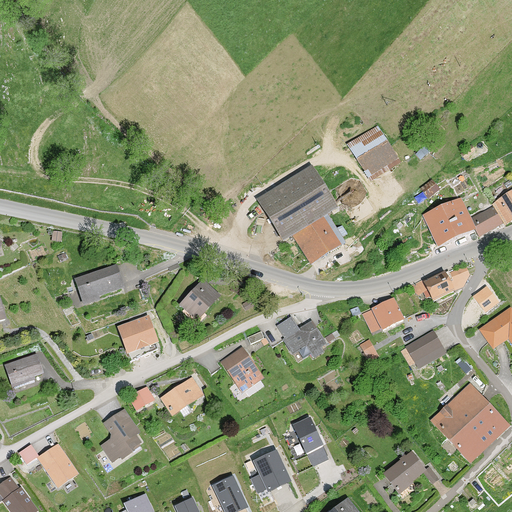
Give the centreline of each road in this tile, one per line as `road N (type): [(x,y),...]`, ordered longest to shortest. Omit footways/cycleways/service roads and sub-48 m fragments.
road 1 (residential): [(328,290),(123,383),(0,456)]
road 2 (tertiary): [(0,208),(328,290)]
road 3 (residential): [(499,238),(461,301),(457,325),(511,403)]
road 4 (tertiary): [(328,290),(381,287),(499,238)]
